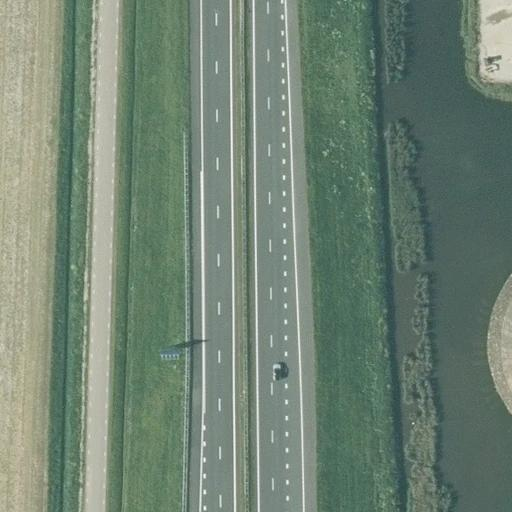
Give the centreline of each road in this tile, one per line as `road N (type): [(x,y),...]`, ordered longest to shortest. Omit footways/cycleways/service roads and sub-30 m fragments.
road 1 (unclassified): [(94,511),(108,0)]
road 2 (motorway): [(216,0),(221,511)]
road 3 (motorway): [(272,511),(267,0)]
